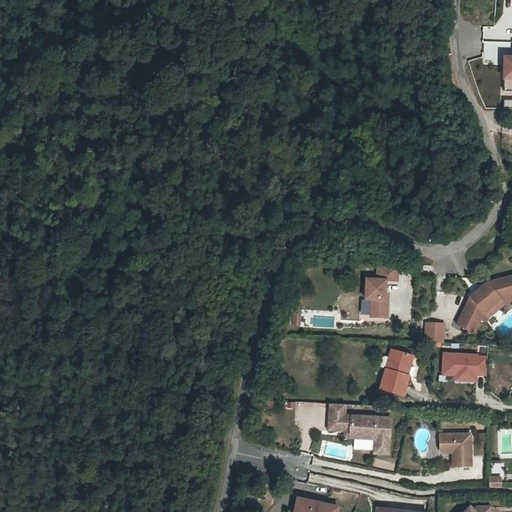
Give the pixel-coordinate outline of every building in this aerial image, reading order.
[(388,319),(389,301),(386,301),(386,295),(387,282),(398,282),(399,267),(378,266),(378,282),(367,282),(366,301),(372,301),(372,319),(388,319)] [(476,318),(482,320),(485,314),(502,300),(511,297),(511,277),(488,284),(472,298),(459,325),(470,331),(476,318)] [(485,314),(482,320),(487,323),(490,316),(503,305),(511,302),(511,297),(502,300),(485,314)] [(300,325),(300,309),(291,309),(291,325),(300,325)] [(476,318),(470,331),(476,333),(482,320),(476,318)] [(444,324),(425,322),(423,341),(443,343),(444,324)] [(401,376),(407,357),(389,352),(378,391),(400,397),(406,378),(401,376)] [(487,355),(443,352),(441,381),(485,384),(487,355)] [(411,359),(407,357),(401,376),(406,378),(411,359)] [(329,404),(329,415),(344,416),(344,405),(329,404)] [(344,416),(329,415),(328,430),(344,431),(344,438),(354,438),(374,439),(373,451),(373,453),(387,454),(390,419),(344,416)] [(451,467),(470,467),(469,434),(438,435),(439,451),(442,453),(451,453),(451,467)] [(374,439),(354,438),(353,449),(373,451),(374,439)] [(487,478),(488,488),(500,488),(500,478),(487,478)] [(336,511),(337,508),(296,499),(293,511),(336,511)]
